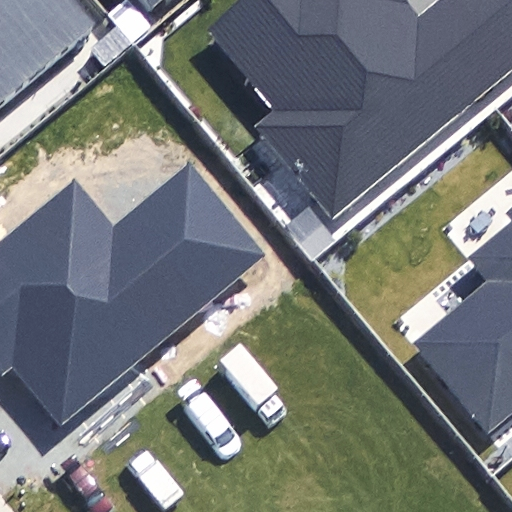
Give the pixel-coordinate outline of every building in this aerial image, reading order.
[(0,99),(90,27),(68,0),(2,0),(0,2),(0,99)] [(135,0),(151,17),(170,0),(135,0)] [(271,108),(254,122),(337,222),(511,78),(511,0),(421,0),(420,1),(419,0),(252,0),(210,35),(271,108)] [(0,378),(15,366),(59,420),(267,253),(192,161),(109,228),(71,181),(0,238),(0,378)] [(427,345),(495,426),(511,411),(511,205),(505,211),(511,219),(511,223),(475,254),(501,285),(427,345)]
